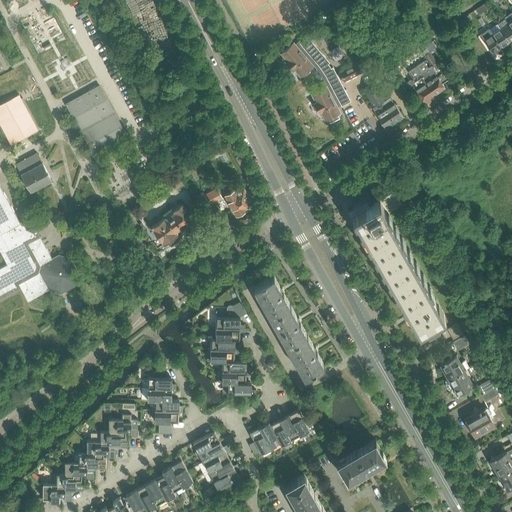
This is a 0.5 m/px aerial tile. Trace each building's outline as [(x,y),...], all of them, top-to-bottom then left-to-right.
[(483,4),(475,9),(479,15),(487,9),(483,4)] [(407,21),(399,26),(403,33),(411,28),(407,21)] [(500,28),(509,41),(511,39),(511,27),(508,22),(500,28)] [(492,34),(501,47),(509,41),(500,28),(492,34)] [(501,47),(492,34),(484,40),(492,53),(501,47)] [(337,113),(339,112),(336,107),(341,105),(341,106),(350,101),(340,82),(343,81),(357,74),(361,72),(370,67),(365,59),(339,73),(337,75),(333,67),(332,67),(332,68),(330,69),(329,68),(327,65),(327,64),(329,62),(329,63),(330,62),(306,35),(298,41),(299,42),(295,45),(293,43),(282,53),(288,60),(286,62),(292,70),(295,68),(301,75),(303,74),(305,74),(307,73),(308,72),(309,71),(310,69),(310,68),(310,67),(312,66),(310,63),(311,62),(317,69),(317,71),(318,73),(319,74),(320,76),(322,76),(329,89),(327,90),(325,86),(312,93),(317,102),(319,101),(323,109),(321,110),(326,119),(328,118),(330,122),(339,118),(337,113)] [(432,41),(425,45),(429,51),(435,47),(436,46),(432,41)] [(426,82),(442,71),(438,66),(445,61),(442,58),(436,62),(429,52),(424,56),(431,66),(430,67),(425,60),(407,71),(412,78),(406,83),(413,94),(417,91),(424,102),(435,95),(426,82)] [(392,68),(381,74),(385,80),(395,74),(392,68)] [(426,82),(435,95),(445,87),(442,83),(452,76),(447,69),(442,72),(442,71),(426,82)] [(371,106),(376,114),(376,115),(385,128),(394,122),(380,101),(384,99),(383,97),(375,82),(368,86),(363,88),(373,106),(371,106)] [(99,85),(65,104),(95,157),(128,139),(99,85)] [(19,94),(0,104),(0,124),(11,144),(38,130),(19,94)] [(403,116),(395,104),(389,94),(383,97),(384,99),(380,101),(394,122),(403,116)] [(30,191),(49,182),(52,180),(42,163),(36,153),(16,164),(21,174),(30,191)] [(169,186),(170,188),(175,195),(186,189),(180,179),(169,186)] [(70,258),(59,254),(51,258),(46,248),(41,251),(35,239),(40,236),(29,217),(31,221),(17,229),(15,225),(20,222),(11,206),(7,199),(1,186),(0,185),(0,298),(21,287),(28,301),(47,290),(47,291),(48,290),(60,294),(67,289),(79,283),(81,277),(70,258)] [(242,213),(246,210),(254,206),(248,195),(244,187),(237,191),(235,188),(224,195),(236,216),(237,215),(238,216),(241,214),(242,213)] [(217,188),(205,193),(210,204),(222,198),(217,188)] [(395,192),(387,196),(395,209),(402,205),(395,192)] [(204,207),(210,204),(205,193),(199,197),(204,207)] [(380,201),(387,213),(395,209),(387,196),(380,201)] [(387,213),(380,201),(370,206),(367,200),(348,211),(353,220),(368,247),(371,246),(419,331),(445,316),(387,214),(387,213)] [(151,228),(163,245),(177,235),(175,233),(185,226),(185,227),(194,220),(183,204),(173,211),(171,209),(162,216),(164,218),(151,228)] [(141,222),(132,228),(137,235),(146,229),(141,222)] [(164,276),(167,280),(174,275),(171,272),(164,276)] [(271,316),(290,305),(282,290),(273,275),(254,286),(271,316)] [(216,327),(245,328),(245,324),(240,324),(240,316),(246,313),(240,301),(234,304),(233,305),(232,316),(227,316),(227,310),(216,310),(216,327)] [(288,346),(307,334),(299,320),(290,305),(271,316),(288,346)] [(458,323),(447,329),(453,339),(464,333),(458,323)] [(245,328),(216,327),(216,336),(212,336),(212,337),(235,338),(235,339),(240,339),(240,332),(245,332),(245,328)] [(307,334),(288,346),(304,375),(324,364),(315,349),(307,334)] [(454,341),(458,349),(469,343),(464,335),(454,341)] [(211,349),(240,349),(240,346),(235,345),(235,339),(235,338),(212,337),(207,337),(207,339),(211,339),(211,349)] [(240,349),(211,349),(210,358),(207,358),(207,360),(219,360),(234,360),(235,353),(240,353),(240,349)] [(449,378),(465,369),(456,354),(454,356),(440,364),(449,378)] [(222,371),(251,371),(251,368),(246,367),(246,360),(234,360),(219,360),(219,362),(222,362),(222,371)] [(465,369),(449,378),(445,380),(446,387),(457,397),(463,391),(462,390),(473,384),(465,369)] [(148,388),(175,388),(175,383),(172,383),(172,377),(166,377),(166,371),(154,371),(154,377),(148,376),(148,388)] [(251,371),(222,371),(222,380),(218,380),(218,382),(223,382),(224,381),(246,382),(246,375),(251,375),(251,371)] [(484,393),(495,387),(490,379),(480,386),(484,393)] [(251,382),(246,382),(224,381),(223,382),(223,384),(227,384),(227,393),(256,393),(256,389),(251,389),(251,382)] [(495,387),(484,393),(481,395),(484,400),(498,393),(495,387)] [(175,388),(148,388),(141,388),(141,399),(152,399),(152,398),(171,399),(172,393),(175,393),(175,388)] [(155,401),(155,410),(182,411),(183,405),(179,405),(179,399),(171,399),(152,398),(152,399),(151,401),(155,401)] [(301,412),(296,403),(293,405),(295,409),(289,413),(300,434),(302,437),(303,436),(302,433),(315,426),(312,420),(306,409),(301,412)] [(464,418),(473,433),(485,425),(487,429),(494,425),(488,414),(491,412),(488,406),(480,411),(480,409),(479,409),(480,411),(475,414),(474,413),(464,418)] [(279,418),(292,442),(294,441),(292,438),(300,434),(289,413),(287,408),(283,410),(286,415),(279,418)] [(155,421),(159,421),(159,427),(171,427),(171,421),(179,421),(179,416),(182,416),(182,411),(155,410),(155,421)] [(259,426),(272,451),(274,450),(272,446),(280,442),(269,424),(270,423),(268,419),(267,417),(263,418),(265,423),(259,426)] [(292,442),(279,418),(273,421),(271,417),(268,419),(270,423),(269,424),(280,442),(281,444),(289,440),(291,443),(292,442)] [(117,436),(128,437),(128,435),(126,435),(126,429),(130,429),(130,436),(137,436),(138,419),(130,419),(130,421),(123,421),(123,419),(105,418),(105,420),(109,420),(109,430),(109,433),(117,433),(117,436)] [(272,451),(259,426),(253,430),(251,425),(247,427),(254,441),(249,443),(255,454),(260,451),(261,453),(269,448),(271,451),(272,451)] [(195,454),(220,440),(216,434),(220,431),(218,428),(193,442),(197,450),(194,452),(195,454)] [(116,446),(116,447),(127,447),(128,437),(117,436),(117,433),(109,433),(109,430),(97,430),(97,432),(100,432),(100,440),(101,440),(101,443),(109,443),(109,446),(116,446)] [(344,474),(347,480),(347,481),(386,458),(383,452),(382,452),(375,441),(376,440),(375,439),(336,461),(337,462),(338,462),(345,473),(344,474)] [(95,457),(106,457),(104,457),(104,451),(108,451),(108,457),(115,458),(116,447),(116,446),(109,446),(109,443),(101,443),(101,440),(100,440),(83,440),(83,442),(87,442),(87,452),(87,455),(95,455),(95,457)] [(203,461),(229,447),(227,444),(223,446),(220,440),(195,454),(196,455),(199,453),(203,461)] [(229,447),(203,461),(208,469),(205,471),(206,472),(230,459),(226,453),(231,450),(229,447)] [(498,474),(511,466),(511,461),(511,459),(511,457),(511,447),(490,460),(498,474)] [(94,467),(94,468),(105,468),(106,457),(95,457),(95,455),(87,455),(87,452),(75,452),(75,453),(78,453),(78,462),(79,462),(79,464),(87,465),(87,467),(94,467)] [(183,486),(184,487),(185,489),(186,488),(184,485),(193,480),(179,455),(176,457),(178,461),(172,464),(173,466),(184,485),(183,486)] [(230,459),(206,472),(206,474),(209,472),(214,480),(235,469),(239,466),(238,463),(233,465),(230,459)] [(176,490),(183,486),(184,485),(173,466),(172,464),(170,460),(166,462),(169,466),(162,470),(164,473),(165,474),(175,491),(176,490)] [(73,479),(84,479),(84,478),(82,478),(82,472),(86,472),(86,479),(93,479),(94,468),(94,467),(87,467),(87,465),(79,464),(79,462),(78,462),(61,461),(61,463),(65,463),(65,473),(65,476),(73,476),(73,479)] [(511,466),(498,474),(507,489),(511,486),(511,466)] [(215,481),(219,490),(245,476),(243,472),(238,475),(235,469),(214,480),(211,481),(211,483),(215,481)] [(152,473),(166,499),(174,494),(175,498),(177,497),(176,494),(177,493),(176,490),(175,491),(165,474),(164,473),(158,476),(155,472),(152,473)] [(72,488),(72,490),(83,490),(84,479),(73,479),(73,476),(65,476),(65,473),(53,473),(53,475),(56,475),(56,483),(57,483),(57,486),(65,486),(65,488),(72,488)] [(145,483),(158,507),(160,506),(158,503),(166,499),(152,473),(149,475),(151,480),(145,483)] [(285,485),(300,511),(324,511),(325,511),(316,495),(304,474),(297,478),(298,479),(286,486),(285,485)] [(145,483),(144,483),(139,486),(136,482),(133,484),(147,509),(155,505),(156,508),(158,507),(145,483)] [(51,500),(60,500),(60,494),(64,494),(64,501),(71,501),(72,490),(72,488),(65,488),(65,486),(57,486),(57,483),(56,483),(39,483),(39,485),(43,485),(43,498),(51,498),(51,500)] [(142,511),(147,509),(133,484),(130,485),(132,490),(126,493),(132,504),(135,511),(142,511)] [(131,511),(126,503),(124,504),(120,497),(113,501),(115,505),(108,509),(109,511),(131,511)]
